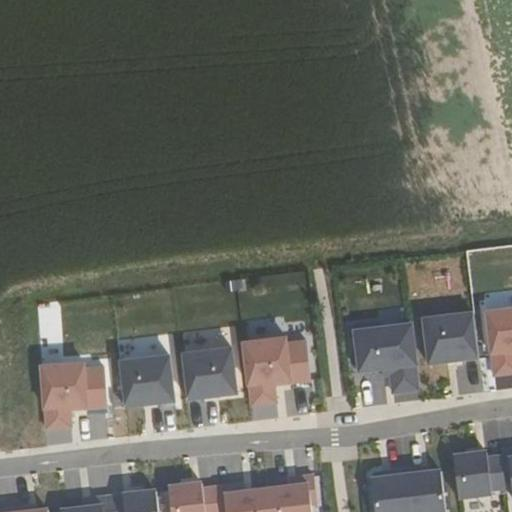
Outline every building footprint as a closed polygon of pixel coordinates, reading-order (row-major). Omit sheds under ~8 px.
[(511,311),(490,314),(498,377),(511,375),(511,311)] [(478,315),(428,320),(433,366),(483,360),(478,315)] [(383,325),(358,328),(364,375),(385,372),(386,381),(395,380),(396,394),(424,391),(416,326),(384,330),(383,325)] [(310,334),(247,341),(255,404),(280,401),(278,384),(315,379),(310,334)] [(236,346),(185,352),(191,397),(241,391),(236,346)] [(173,354),(123,360),(128,405),(179,399),(173,354)] [(69,411),(102,410),(101,362),(32,364),(33,431),(69,430),(69,411)] [(510,494),(505,452),(458,457),(463,500),(510,494)] [(449,511),(445,472),(425,474),(424,468),(410,470),(414,511),(449,511)] [(414,511),(410,470),(395,472),(396,478),(376,480),(379,511),(414,511)] [(320,501),(316,474),(299,476),(300,486),(271,490),(273,511),(316,511),(315,502),(320,501)] [(224,511),(221,485),(206,487),(206,482),(173,486),(176,511),(224,511)] [(240,493),(239,483),(230,484),(231,494),(240,493)] [(162,511),(161,491),(112,497),(114,511),(162,511)] [(114,511),(112,497),(95,499),(96,505),(65,509),(65,511),(114,511)]
